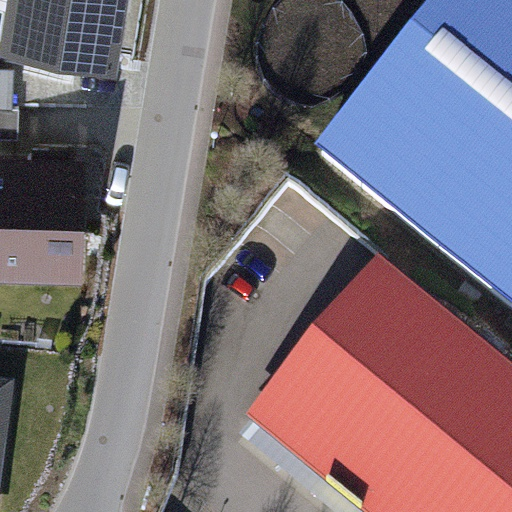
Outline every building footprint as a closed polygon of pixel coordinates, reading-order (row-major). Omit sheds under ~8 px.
[(126,0),(6,0),(1,36),(118,54),(126,0)] [(511,0),(462,0),(334,158),(511,305),(511,0)] [(0,133),(20,135),(26,61),(0,59),(0,133)] [(90,148),(0,145),(0,271),(86,274),(90,148)] [(511,511),(511,390),(371,271),(247,416),(361,511),(511,511)] [(0,455),(9,388),(0,386),(0,455)]
